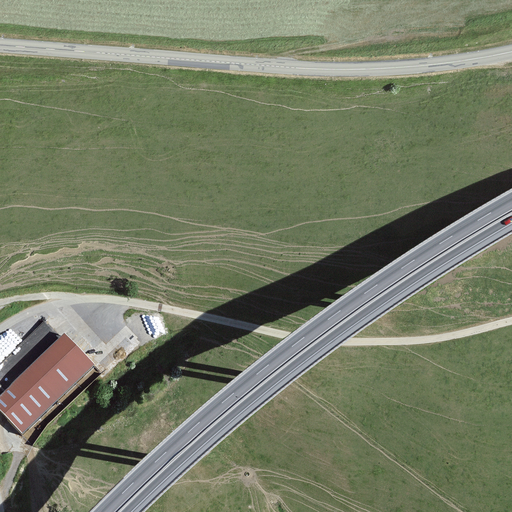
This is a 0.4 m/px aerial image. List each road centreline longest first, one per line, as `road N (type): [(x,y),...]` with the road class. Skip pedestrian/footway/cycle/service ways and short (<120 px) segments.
road 1 (track): [(0,330),(40,308),(82,299),(319,341),(429,339),(511,321)]
road 2 (trunk): [(511,200),(298,341),(103,511)]
road 3 (secondary): [(511,51),(331,69),(0,45)]
road 4 (trunk): [(126,511),(308,353),(511,218)]
